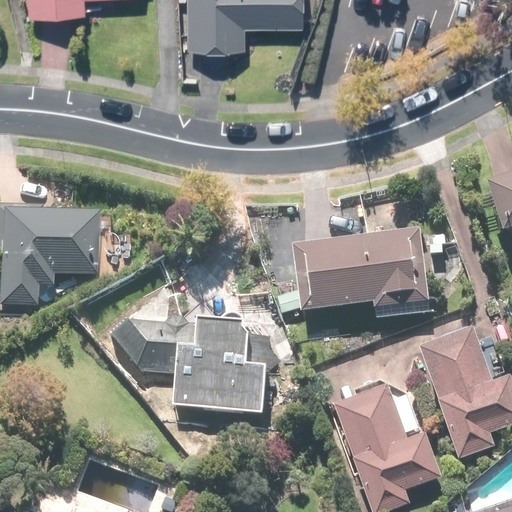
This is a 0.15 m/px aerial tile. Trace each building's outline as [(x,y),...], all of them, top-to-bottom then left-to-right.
[(27,0),(28,16),(86,14),(85,0),(27,0)] [(188,0),(188,47),(245,48),(245,26),(305,27),(305,0),(188,0)] [(511,174),(484,183),(498,231),(511,227),(511,257),(509,259),(511,269),(511,174)] [(93,277),(94,213),(36,212),(36,206),(0,204),(0,307),(38,308),(38,287),(51,287),(52,274),(62,274),(62,284),(88,284),(88,277),(93,277)] [(430,312),(419,230),(293,246),(301,312),(373,303),(375,319),(430,312)] [(197,327),(127,323),(112,338),(139,373),(177,375),(175,407),(265,412),(268,364),(247,363),(249,335),(243,323),(197,320),(197,327)] [(474,328),(419,347),(458,460),(496,447),(492,435),(511,428),(511,378),(511,375),(492,382),(474,328)] [(405,383),(381,382),(333,399),(370,511),(393,511),(411,506),(405,489),(443,476),(430,435),(423,437),(405,383)]
